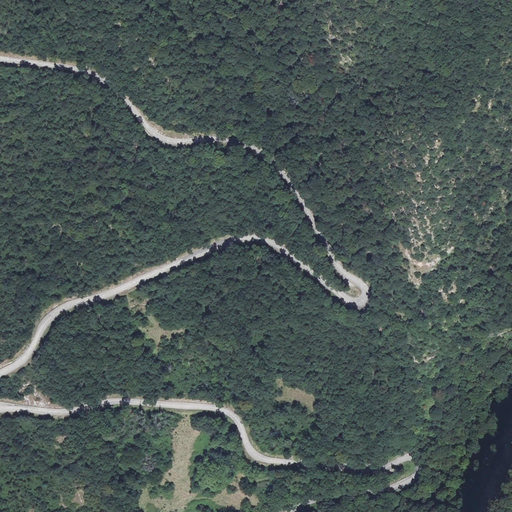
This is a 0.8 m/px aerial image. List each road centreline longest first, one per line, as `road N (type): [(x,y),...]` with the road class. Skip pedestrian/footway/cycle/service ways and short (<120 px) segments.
road 1 (tertiary): [(0,372),(23,358),(61,308),(235,239),(281,247),(348,302),(364,296),(327,257),(279,165),(257,148),(223,137),(165,141),(92,73),(0,59)]
road 2 (tertiary): [(288,511),(313,498),(401,483),(417,471),(412,456),(366,467),(267,459),(248,445),(233,414),(214,406),(0,406)]
